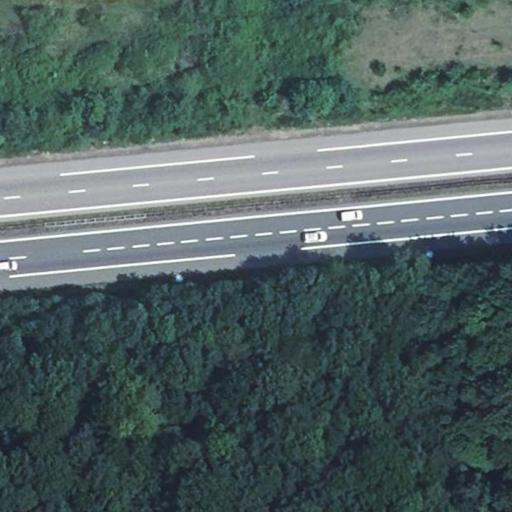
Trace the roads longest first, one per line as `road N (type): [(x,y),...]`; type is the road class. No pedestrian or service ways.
road 1 (motorway): [(511,146),(0,196)]
road 2 (motorway): [(0,257),(511,207)]
